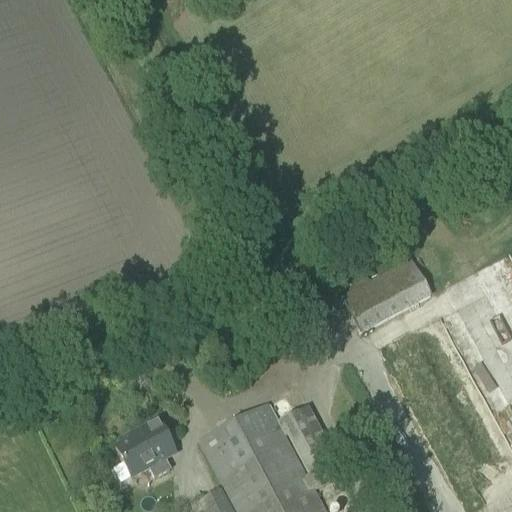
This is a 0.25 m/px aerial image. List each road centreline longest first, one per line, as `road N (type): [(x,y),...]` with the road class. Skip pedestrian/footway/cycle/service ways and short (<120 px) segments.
road 1 (track): [(511,153),(260,289)]
road 2 (unclassified): [(0,390),(260,289)]
